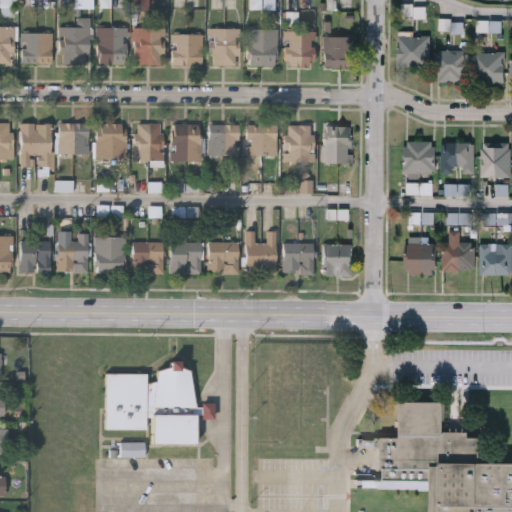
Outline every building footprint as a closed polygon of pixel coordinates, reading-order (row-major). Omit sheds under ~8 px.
[(2,0),(2,17),(12,17),(11,0),(2,0)] [(94,9),(94,0),(75,0),(76,9),(94,9)] [(150,0),(131,0),(132,12),(150,12),(150,0)] [(250,0),(250,9),(275,9),(275,0),(250,0)] [(414,16),(414,4),(402,3),(402,15),(414,16)] [(415,18),(427,18),(427,7),(415,7),(415,18)] [(286,27),(299,27),(299,12),(286,12),(286,27)] [(490,32),(502,32),(502,21),(491,20),(490,32)] [(0,28),(14,28),(14,65),(0,65),(0,28)] [(59,65),(58,29),(88,29),(88,64),(59,65)] [(126,65),(96,65),(96,29),(126,29),(126,65)] [(133,66),(133,30),(164,30),(164,66),(133,66)] [(239,30),(240,67),(210,67),(209,30),(239,30)] [(247,67),(247,31),(277,31),(277,67),(247,67)] [(286,33),(314,33),(314,67),(286,67),(286,33)] [(21,67),(21,34),(52,34),(52,67),(21,67)] [(171,67),(171,36),(202,36),(202,67),(171,67)] [(431,37),(431,67),(398,67),(398,37),(431,37)] [(354,38),(354,69),(322,69),(322,38),(354,38)] [(467,82),(440,82),(440,51),(467,51),(467,82)] [(505,53),(505,84),(475,84),(475,53),(505,53)] [(0,161),(0,123),(13,123),(13,161),(0,161)] [(88,156),(58,156),(58,124),(88,124),(88,156)] [(20,125),(51,125),(51,167),(20,167),(20,125)] [(96,125),(127,125),(127,161),(96,161),(96,125)] [(163,162),(135,162),(135,125),(163,125),(163,162)] [(201,125),(201,162),(171,162),(171,125),(201,125)] [(209,158),(209,125),(239,125),(239,158),(209,158)] [(289,164),(289,126),(313,126),(313,164),(289,164)] [(276,157),(246,157),(246,127),(276,127),(276,157)] [(353,127),(353,164),(324,164),(324,127),(353,127)] [(405,174),(405,142),(435,142),(435,174),(405,174)] [(475,174),(457,174),(442,174),(442,143),(475,143),(475,174)] [(511,178),(481,178),(481,143),(511,143),(511,178)] [(56,192),(73,193),(74,182),(56,181),(56,192)] [(313,194),(313,181),(300,181),(300,194),(313,194)] [(200,183),(173,183),(173,194),(200,193),(200,183)] [(471,196),(471,184),(446,183),(445,195),(471,196)] [(473,225),(473,212),(448,212),(447,224),(473,225)] [(511,212),(485,213),(486,225),(511,223),(511,212)] [(461,243),(475,243),(475,269),(448,269),(448,232),(461,232),(461,243)] [(276,233),(276,276),(245,276),(245,233),(255,233),(255,244),(266,244),(266,233),(276,233)] [(58,243),(77,243),(77,236),(88,236),(88,275),(58,275),(58,243)] [(0,275),(0,238),(12,238),(12,275),(0,275)] [(95,276),(95,238),(124,238),(124,276),(95,276)] [(437,238),(437,274),(408,274),(408,238),(437,238)] [(50,274),(20,274),(20,243),(50,243),(50,274)] [(162,275),(132,275),(132,244),(162,244),(162,275)] [(170,244),(201,244),(201,275),(170,275),(170,244)] [(237,275),(208,275),(208,244),(237,244),(237,275)] [(313,244),(313,275),(283,275),(283,244),(313,244)] [(511,275),(480,275),(480,244),(511,244),(511,275)] [(352,245),(352,277),(323,277),(323,245),(352,245)] [(103,373),(145,374),(145,382),(155,382),(155,368),(167,369),(167,360),(178,360),(178,369),(193,369),(192,444),(150,444),(150,429),(103,429),(103,373)] [(511,511),(511,463),(480,463),(481,437),(470,438),(470,432),(444,432),(445,402),(401,402),(401,437),(377,437),(377,439),(357,439),(358,449),(384,449),(385,481),(432,482),(432,511),(511,511)] [(120,458),(145,458),(146,443),(121,442),(120,458)]
